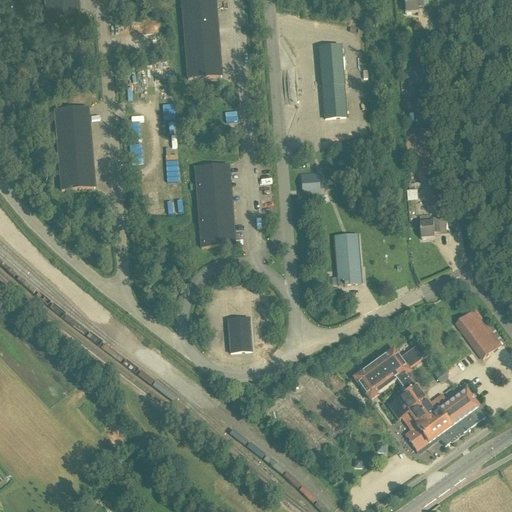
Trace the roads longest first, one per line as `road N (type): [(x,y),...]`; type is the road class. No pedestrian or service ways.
road 1 (unclassified): [(122,299),(98,0)]
road 2 (unclassified): [(477,269),(438,0)]
road 3 (unclassified): [(230,0),(250,261)]
road 4 (unclassified): [(284,212),(268,0)]
road 5 (unknown): [(269,11),(308,22),(313,35),(327,183)]
road 6 (unclassified): [(477,269),(344,332),(297,340)]
road 7 (unclassified): [(122,299),(0,189)]
road 8 (unclassified): [(297,340),(279,366),(242,376),(209,369),(187,348)]
road 9 (unclassified): [(187,348),(181,323),(190,288),(213,268),(250,261)]
road 10 (secondary): [(406,511),(511,436)]
